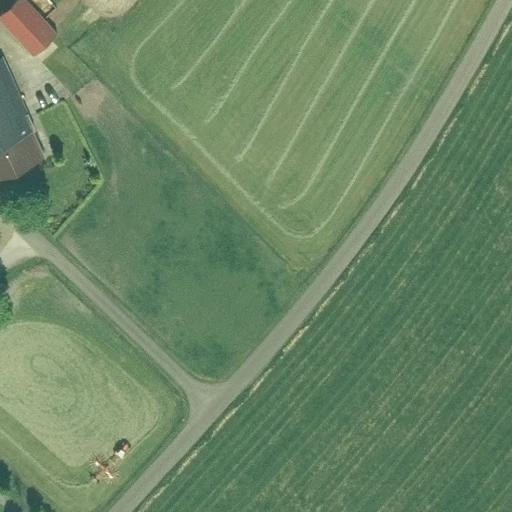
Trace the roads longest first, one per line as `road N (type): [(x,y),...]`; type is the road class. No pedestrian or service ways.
road 1 (unclassified): [(120,511),(309,297),(409,162),(505,0)]
road 2 (unknown): [(0,273),(29,257),(53,263),(126,324),(208,414)]
